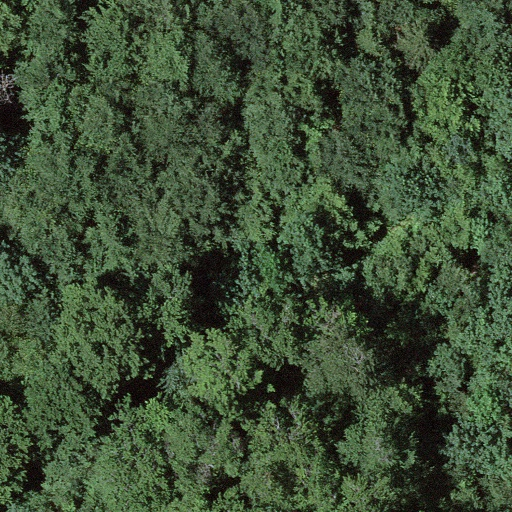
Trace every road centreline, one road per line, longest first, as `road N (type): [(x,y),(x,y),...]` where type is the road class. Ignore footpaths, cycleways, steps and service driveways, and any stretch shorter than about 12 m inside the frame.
road 1 (track): [(56,511),(314,273),(511,173)]
road 2 (track): [(65,0),(30,181),(0,250)]
